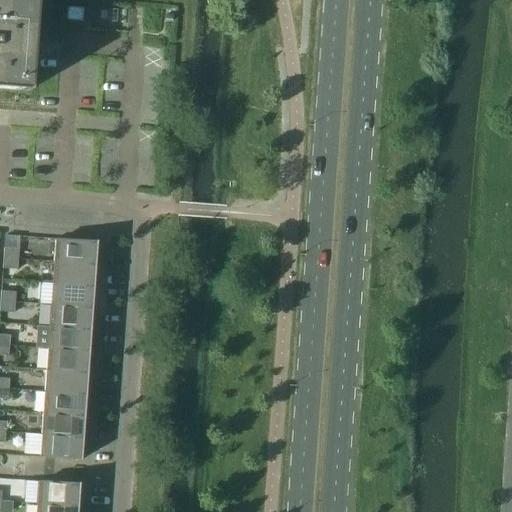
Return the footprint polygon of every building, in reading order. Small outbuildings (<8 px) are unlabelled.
[(0,0),(0,89),(27,92),(33,0),(0,0)] [(83,21),(83,9),(69,8),(68,20),(83,21)] [(118,10),(102,9),(101,23),(117,24),(118,10)] [(93,265),(95,243),(95,242),(94,242),(54,240),(53,262),(93,265)] [(2,259),(17,260),(18,249),(3,248),(2,259)] [(16,270),(17,260),(2,259),(2,269),(16,270)] [(91,287),(93,265),(53,262),(51,284),(91,287)] [(90,308),(91,287),(51,284),(49,306),(90,308)] [(0,302),(14,303),(15,292),(0,291),(0,302)] [(0,312),(13,313),(14,303),(0,302),(0,312)] [(88,330),(90,308),(49,306),(48,327),(88,330)] [(87,352),(88,330),(48,327),(46,349),(87,352)] [(0,345),(8,346),(9,336),(0,335),(0,345)] [(0,356),(7,357),(8,346),(0,345),(0,356)] [(85,373),(87,352),(46,349),(45,371),(85,373)] [(84,395),(85,373),(45,371),(43,392),(84,395)] [(0,388),(8,390),(8,379),(0,378),(0,388)] [(82,417),(84,395),(43,392),(42,414),(82,417)] [(81,438),(82,417),(42,414),(40,435),(81,438)] [(79,461),(81,438),(40,435),(39,458),(78,461),(79,461)] [(76,507),(77,485),(77,484),(76,484),(76,485),(37,482),(35,504),(76,507)]
